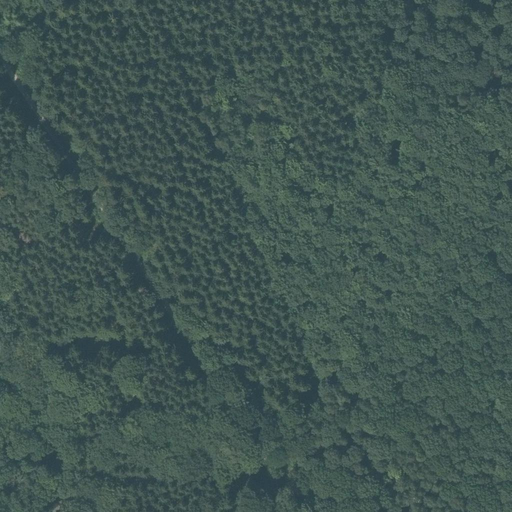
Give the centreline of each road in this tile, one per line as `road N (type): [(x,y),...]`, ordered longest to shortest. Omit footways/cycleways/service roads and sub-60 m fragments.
road 1 (track): [(0,46),(247,413),(291,511)]
road 2 (tertiary): [(52,511),(64,466),(59,432),(0,362)]
